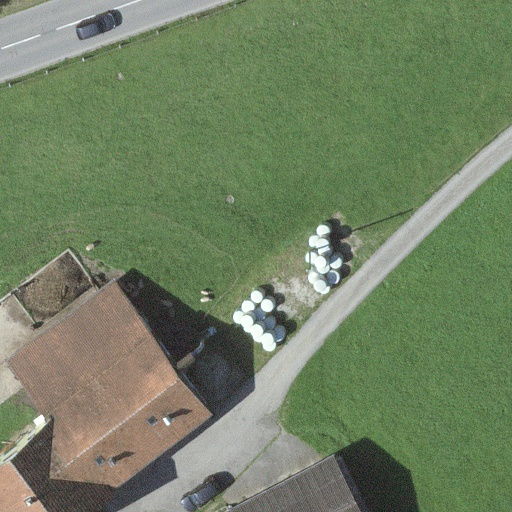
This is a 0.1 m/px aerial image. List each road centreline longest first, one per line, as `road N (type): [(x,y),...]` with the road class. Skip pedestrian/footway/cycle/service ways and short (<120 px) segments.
road 1 (track): [(511,154),(410,247),(247,422)]
road 2 (tertiary): [(151,0),(0,52)]
